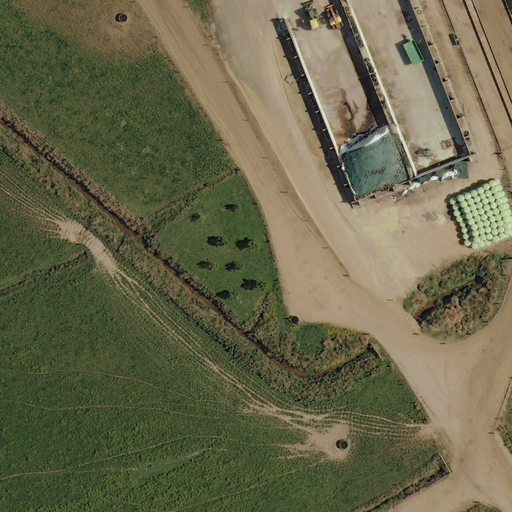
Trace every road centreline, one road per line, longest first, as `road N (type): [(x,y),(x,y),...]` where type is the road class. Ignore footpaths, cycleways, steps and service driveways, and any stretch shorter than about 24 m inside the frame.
road 1 (track): [(511,409),(217,0)]
road 2 (track): [(395,511),(511,444)]
